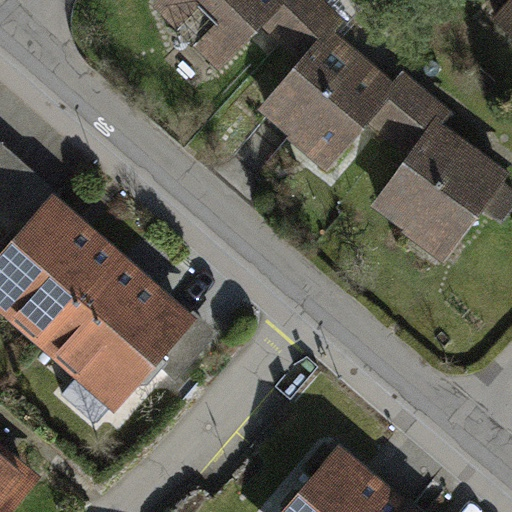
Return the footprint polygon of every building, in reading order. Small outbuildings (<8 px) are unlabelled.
[(221,65),(277,7),(297,26),(318,3),(315,0),(161,0),(159,3),(221,65)] [(511,2),(497,20),(511,32),(511,2)] [(305,128),(336,153),(380,100),(404,120),(423,95),(400,76),(390,87),(329,35),(339,24),(318,3),(297,26),(318,47),(268,106),(299,134),(305,128)] [(404,120),(427,139),(379,203),(414,228),(419,221),(452,244),(502,176),(436,127),(446,114),(423,95),(404,120)] [(0,296),(50,341),(118,263),(51,206),(23,238),(12,229),(0,243),(0,296)] [(162,347),(184,321),(118,263),(50,341),(82,369),(63,393),(98,424),(130,384),(147,384),(162,366),(176,378),(185,368),(162,347)] [(1,511),(28,480),(0,456),(0,511),(1,511)] [(402,511),(337,457),(310,489),(293,490),(281,502),(282,511),(402,511)]
